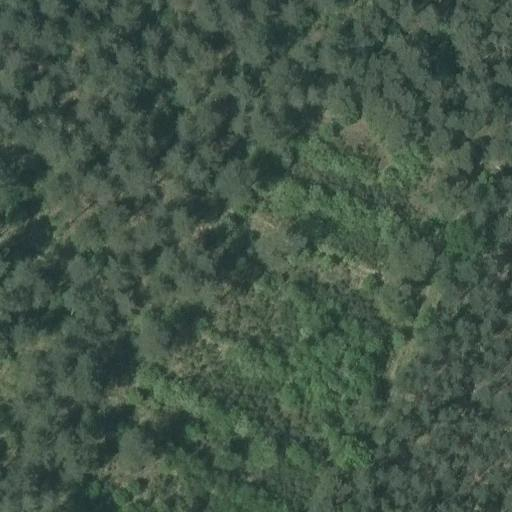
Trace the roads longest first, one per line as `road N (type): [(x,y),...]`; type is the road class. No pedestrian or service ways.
road 1 (track): [(326,511),(511,33)]
road 2 (track): [(0,108),(411,296)]
